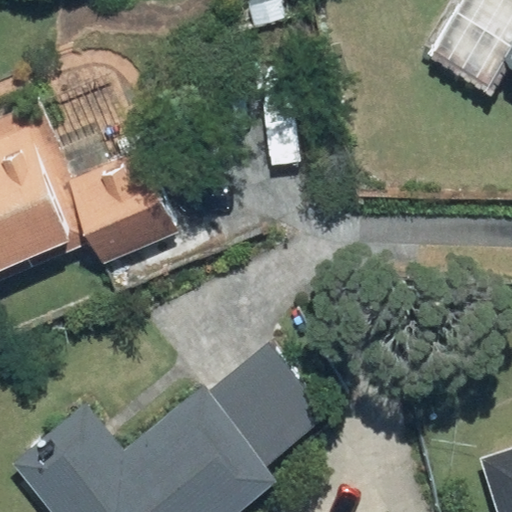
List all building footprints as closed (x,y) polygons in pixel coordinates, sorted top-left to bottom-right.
[(511,0),(462,0),(428,49),(486,89),(502,66),(511,72),(511,0)] [(55,76),(0,100),(0,273),(101,229),(112,252),(202,212),(165,129),(93,161),(55,76)] [(103,383),(27,454),(80,511),(227,511),(296,449),(287,440),(336,395),(274,328),(154,439),(103,383)] [(511,437),(497,443),(511,486),(511,437)] [(332,511),(326,501),(308,511),(411,511),(402,496),(374,511),(332,511)]
